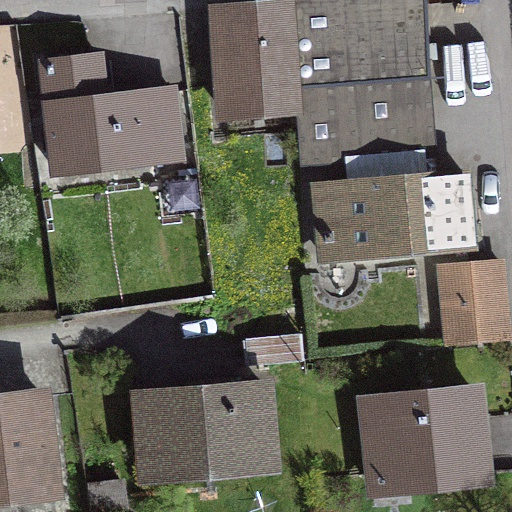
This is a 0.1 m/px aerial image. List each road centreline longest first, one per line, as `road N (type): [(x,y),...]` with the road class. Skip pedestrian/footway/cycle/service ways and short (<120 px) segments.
road 1 (residential): [(0,32),(175,20)]
road 2 (residential): [(0,360),(139,347)]
